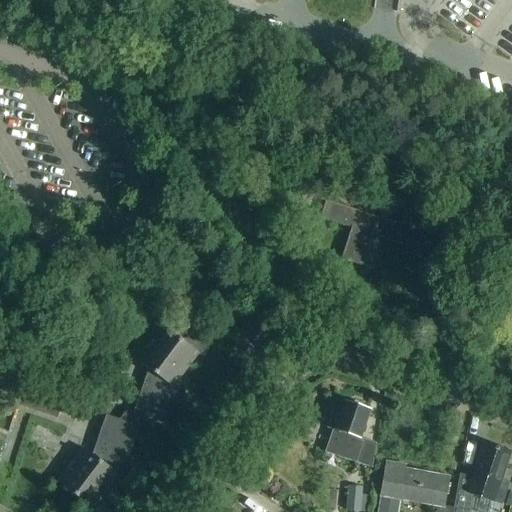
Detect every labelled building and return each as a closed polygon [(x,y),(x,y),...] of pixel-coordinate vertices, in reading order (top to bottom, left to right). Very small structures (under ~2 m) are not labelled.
[(341,261),(362,268),(372,236),(431,255),(436,238),(440,240),(447,218),(436,214),(434,219),(406,210),(400,226),(326,202),(321,219),(352,229),(341,261)] [(171,311),(183,315),(189,298),(177,295),(171,311)] [(137,363),(148,371),(134,414),(127,412),(119,421),(106,417),(92,456),(83,450),(57,484),(92,510),(109,488),(119,492),(140,429),(147,432),(154,422),(168,426),(180,390),(174,387),(197,356),(205,359),(213,336),(179,324),(174,336),(163,328),(137,363)] [(0,369),(0,386),(21,398),(35,371),(7,356),(0,369)] [(35,413),(57,421),(67,392),(45,385),(35,413)] [(358,442),(369,410),(363,408),(361,405),(355,403),(351,404),(346,403),(341,418),(332,416),(328,430),(333,431),(326,454),(357,464),(364,443),(358,442)] [(503,504),(509,483),(502,481),(510,453),(484,445),(471,489),(459,486),(454,510),(453,511),(470,511),(474,495),(503,504)] [(453,511),(454,510),(444,508),(450,479),(385,467),(380,498),(381,498),(378,511),(397,511),(400,501),(437,508),(436,511),(453,511)] [(346,511),(361,511),(363,488),(348,487),(346,511)]
